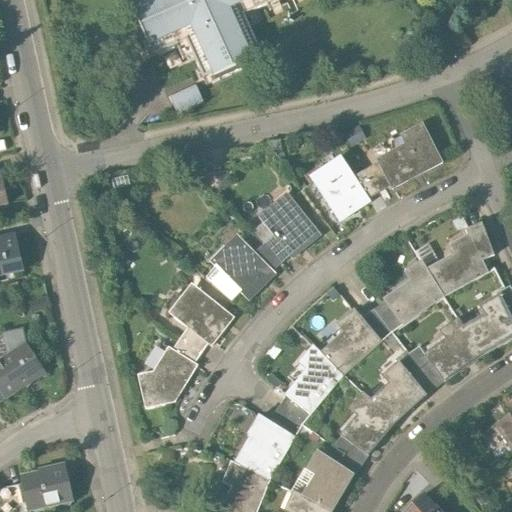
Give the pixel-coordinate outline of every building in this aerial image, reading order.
[(140,0),(161,44),(194,29),(212,67),(260,45),(239,0),(140,0)] [(178,112),(206,102),(200,86),(173,95),(178,112)] [(503,128),(511,123),(511,91),(490,104),(503,128)] [(458,157),(433,116),(413,129),(416,137),(387,153),(390,157),(405,182),(458,157)] [(511,123),(503,128),(511,144),(511,123)] [(365,169),(354,150),(320,169),(354,214),(380,196),(405,182),(390,157),(365,169)] [(0,201),(24,197),(18,164),(0,166),(0,201)] [(334,229),(300,187),(269,209),(286,230),(266,246),(284,264),(303,248),(306,251),(334,229)] [(456,289),(499,266),(494,252),(505,248),(493,215),(478,221),(481,228),(463,237),(467,247),(438,262),(456,289)] [(29,226),(0,232),(0,272),(37,264),(29,226)] [(244,295),(252,287),(259,294),(290,270),(284,264),(266,246),(249,229),(219,254),(225,261),(218,270),(244,295)] [(456,289),(438,262),(432,253),(415,265),(423,272),(397,291),(417,317),(456,289)] [(248,312),(203,278),(181,308),(201,323),(185,345),(207,358),(220,337),(226,342),(248,312)] [(511,288),(490,298),(496,308),(474,322),(492,347),(511,335),(511,288)] [(393,335),(365,302),(348,318),(355,327),(332,347),(348,363),(354,369),(393,335)] [(492,347),(474,322),(469,313),(452,325),(457,332),(437,348),(455,374),(492,347)] [(0,364),(19,391),(59,364),(41,336),(0,364)] [(348,363),(332,347),(324,339),(310,355),(319,363),(300,385),(322,407),(337,390),(329,381),(348,363)] [(207,358),(185,345),(181,343),(165,370),(151,371),(158,403),(186,398),(210,360),(207,358)] [(436,390),(409,357),(393,371),(401,379),(382,396),(406,417),(436,390)] [(0,403),(19,391),(0,364),(0,363),(0,403)] [(406,417),(382,396),(374,389),(362,404),(370,410),(353,430),(380,449),(406,417)] [(285,402),(275,416),(297,432),(308,419),(285,402)] [(511,414),(493,426),(511,457),(511,414)] [(295,440),(258,418),(247,437),(256,443),(241,469),(268,484),(295,440)] [(332,511),(353,476),(317,454),(307,470),(315,476),(303,500),(326,511),(332,511)] [(78,461),(35,470),(42,504),(85,495),(78,461)] [(268,484),(241,469),(232,465),(223,486),(233,489),(223,511),(257,511),(272,486),(268,484)] [(491,474),(485,465),(475,471),(480,480),(491,474)] [(501,495),(495,487),(487,492),(493,501),(501,495)] [(412,510),(413,511),(456,511),(436,489),(412,510)] [(326,511),(303,500),(290,494),(283,511),(284,511),(326,511)] [(507,504),(501,495),(493,501),(498,510),(507,504)] [(390,511),(405,511),(411,507),(404,499),(390,511)]
